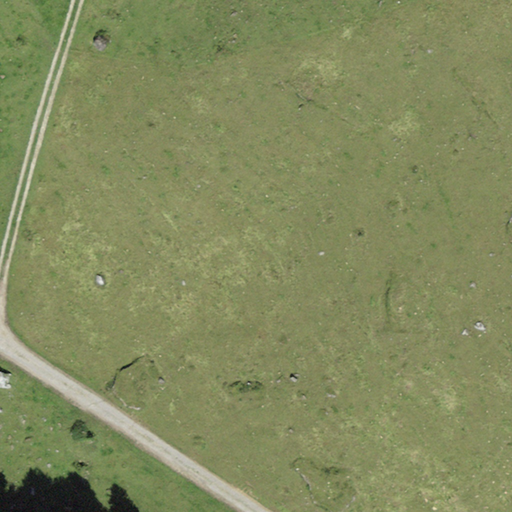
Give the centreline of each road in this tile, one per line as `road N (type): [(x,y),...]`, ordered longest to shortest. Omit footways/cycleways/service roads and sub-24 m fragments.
road 1 (track): [(252,511),(0,341)]
road 2 (track): [(76,0),(0,285)]
